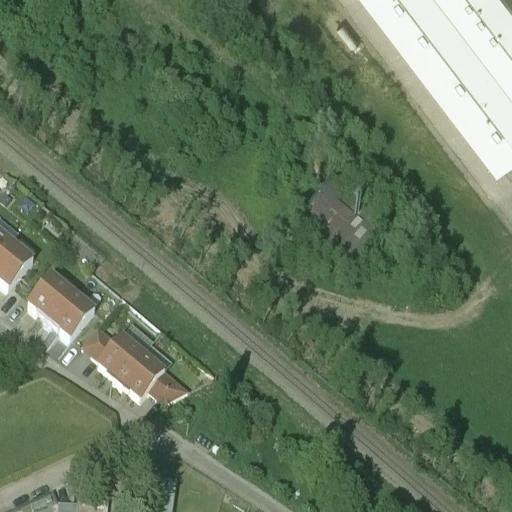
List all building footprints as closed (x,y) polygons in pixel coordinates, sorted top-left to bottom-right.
[(511,0),(367,0),(493,163),(511,148),(511,0)] [(310,204),(291,227),(341,270),(361,247),(310,204)] [(0,242),(0,262),(10,251),(0,242)] [(10,251),(0,262),(0,291),(7,298),(31,268),(10,251)] [(50,284),(26,313),(36,322),(35,324),(46,333),(71,302),(50,284)] [(71,302),(46,333),(56,342),(58,340),(69,349),(93,320),(71,302)] [(96,335),(80,354),(90,362),(105,343),(96,335)] [(114,350),(105,343),(90,362),(98,369),(96,372),(106,381),(105,383),(115,392),(141,360),(120,342),(114,350)] [(141,360),(115,392),(126,401),(128,399),(139,408),(146,398),(154,404),(161,395),(164,397),(176,390),(162,379),(163,378),(141,360)] [(176,390),(164,397),(161,395),(154,404),(163,411),(186,399),(176,390)] [(145,511),(169,511),(171,482),(147,481),(145,511)]
